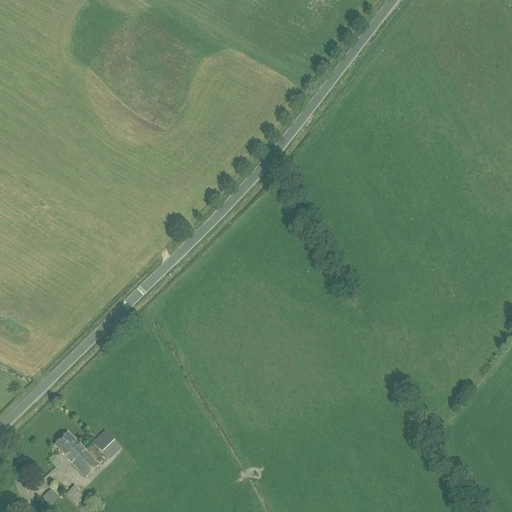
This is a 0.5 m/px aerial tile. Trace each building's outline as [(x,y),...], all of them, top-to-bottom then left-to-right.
[(102,445),(112,435),(107,430),(96,440),(102,445)] [(86,478),(100,464),(80,444),(79,444),(68,432),(55,445),(67,456),(66,457),(86,478)] [(113,435),(101,446),(111,457),(123,446),(113,435)] [(58,481),(68,492),(66,494),(77,505),(85,497),(65,475),(58,481)] [(50,507),(62,495),(53,487),(42,498),(50,507)]
